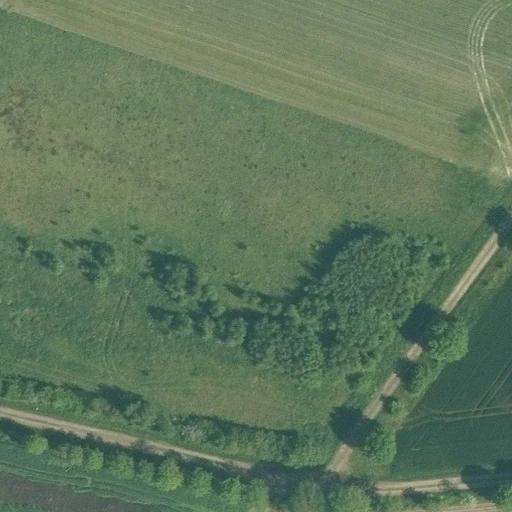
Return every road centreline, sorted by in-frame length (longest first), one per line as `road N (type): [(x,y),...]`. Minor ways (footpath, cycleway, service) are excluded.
road 1 (residential): [(0,412),(310,486),(376,493),(511,480)]
road 2 (track): [(310,486),(511,206)]
